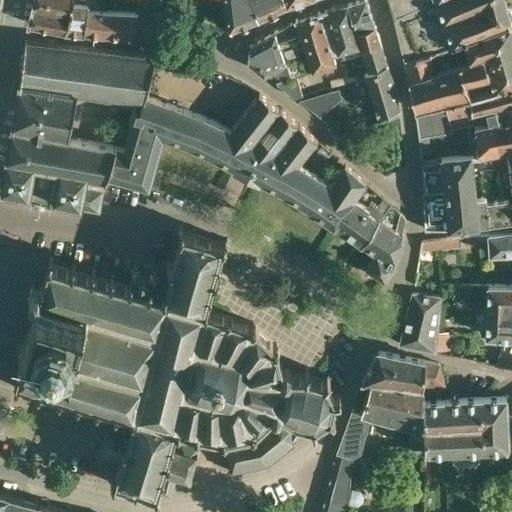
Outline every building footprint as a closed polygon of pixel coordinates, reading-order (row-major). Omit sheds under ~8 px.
[(33,0),(32,7),(68,14),(71,1),(87,3),(86,0),(33,0)] [(224,0),(228,31),(260,18),(253,0),(224,0)] [(253,0),(260,18),(284,6),(288,5),(285,0),(253,0)] [(356,0),(347,3),(361,50),(381,43),(366,0),(356,0)] [(388,0),(394,16),(394,19),(428,4),(437,0),(388,0)] [(437,0),(428,4),(394,19),(404,60),(428,52),(451,45),(455,43),(465,39),(488,31),(493,29),(511,22),(505,0),(437,0)] [(87,3),(71,1),(68,14),(65,30),(85,31),(87,18),(86,8),(87,3)] [(360,45),(361,50),(347,3),(326,10),(339,52),(360,45)] [(68,14),(32,7),(29,23),(65,30),(68,14)] [(85,31),(106,33),(109,10),(86,8),(87,18),(85,31)] [(138,12),(109,10),(106,33),(134,34),(138,12)] [(333,54),(339,52),(326,10),(295,20),(276,31),(285,60),(290,77),(336,62),(333,54)] [(489,75),(493,89),(509,86),(511,85),(511,22),(493,29),(488,31),(465,39),(471,61),(461,63),(466,81),(489,75)] [(285,60),(276,31),(250,45),(248,60),(266,74),(277,82),(290,77),(285,60)] [(18,84),(77,94),(132,103),(143,105),(145,94),(156,56),(26,40),(18,84)] [(362,50),(366,63),(369,70),(387,63),(381,43),(361,50),(362,50)] [(404,60),(409,80),(415,108),(466,95),(470,94),(466,81),(461,63),(434,72),(428,52),(404,60)] [(394,83),(387,63),(369,70),(366,63),(355,66),(363,92),(364,95),(356,97),(359,108),(375,103),(382,122),(400,116),(394,83)] [(18,84),(1,189),(30,194),(29,198),(41,200),(53,202),(53,198),(83,203),(101,206),(104,185),(91,182),(92,173),(104,175),(149,187),(163,136),(174,105),(171,104),(173,99),(158,94),(157,99),(145,94),(143,105),(132,103),(128,120),(132,121),(124,146),(69,137),(77,94),(18,84)] [(470,107),(470,110),(472,117),(487,113),(486,109),(511,102),(511,85),(509,86),(493,89),(470,94),(466,95),(470,107)] [(343,100),(340,89),(300,100),(320,117),(343,100)] [(291,117),(259,92),(230,129),(264,147),(277,155),(298,123),(291,117)] [(466,95),(415,108),(415,110),(419,137),(438,135),(452,132),(449,114),(470,110),(470,107),(466,95)] [(511,102),(486,109),(487,113),(490,122),(511,119),(511,102)] [(174,105),(163,136),(189,146),(225,163),(233,168),(233,169),(256,180),(261,183),(261,182),(283,192),(310,209),(335,228),(337,225),(353,198),(366,181),(345,164),(330,184),(298,164),(317,140),(298,123),(277,155),(264,147),(230,129),(204,116),(174,105)] [(511,119),(490,122),(476,124),(480,154),(497,151),(499,169),(510,167),(511,166),(511,119)] [(438,135),(419,137),(421,154),(441,151),(438,135)] [(472,152),(443,157),(443,159),(450,227),(490,223),(488,203),(487,195),(476,197),(472,152)] [(425,228),(450,227),(443,159),(422,162),(425,228)] [(511,183),(502,183),(504,198),(506,198),(507,202),(511,201),(511,183)] [(337,225),(362,244),(374,228),(379,218),(369,211),(370,209),(353,198),(337,225)] [(374,228),(362,244),(376,254),(366,267),(386,279),(396,265),(394,264),(403,233),(379,218),(374,228)] [(36,390),(41,392),(42,386),(59,391),(57,396),(61,398),(63,392),(77,396),(76,402),(80,403),(82,398),(96,402),(94,407),(99,408),(101,403),(115,407),(114,412),(118,414),(120,409),(133,412),(131,419),(133,420),(131,427),(129,427),(125,428),(124,430),(109,426),(107,422),(104,424),(106,427),(100,449),(95,452),(97,455),(101,453),(121,458),(116,476),(111,479),(113,482),(118,479),(155,490),(158,495),(161,493),(161,491),(169,494),(171,497),(173,496),(172,493),(177,475),(188,478),(189,480),(192,479),(191,476),(197,455),(199,453),(199,452),(201,441),(174,433),(176,427),(176,428),(179,429),(183,427),(194,429),(196,433),(198,433),(201,431),(222,435),(231,468),(230,471),(233,472),(234,469),(248,466),(249,469),(252,469),(252,466),(265,462),(266,466),(269,465),(268,462),(280,453),(282,455),(284,453),(282,451),(294,442),(296,443),(296,440),(294,438),(296,424),(298,419),(312,423),(314,428),(318,427),(317,423),(329,415),(334,417),(336,415),(332,411),(336,397),(341,397),(341,392),(335,394),(327,380),(331,377),(329,376),(328,374),(324,377),(312,374),(310,373),(310,368),(306,368),(305,373),(293,374),(291,368),(288,366),(283,367),(278,347),(279,345),(278,343),(275,342),(257,326),(256,322),(254,321),(250,322),(232,316),(231,313),(228,312),(225,313),(210,308),(207,304),(214,278),(219,280),(221,275),(216,274),(223,246),(228,243),(226,239),(221,242),(186,231),(184,228),(180,230),(182,234),(174,263),(170,262),(169,266),(173,267),(166,295),(153,291),(154,286),(154,285),(155,278),(158,279),(159,275),(156,275),(157,272),(136,265),(135,269),(132,268),(131,271),(134,272),(132,279),(131,279),(129,285),(114,281),(116,275),(112,274),(110,280),(95,275),(96,269),(93,268),(91,274),(75,270),(77,264),(73,263),(71,269),(53,264),(54,258),(51,257),(42,287),(31,284),(29,295),(36,297),(38,301),(33,321),(28,341),(18,344),(20,348),(26,346),(15,384),(19,385),(20,380),(38,385),(36,390)] [(511,228),(489,232),(490,242),(491,251),(511,248),(511,228)] [(465,235),(467,245),(490,242),(489,232),(465,235)] [(459,235),(435,238),(422,240),(420,250),(461,245),(459,235)] [(508,335),(511,335),(511,282),(487,283),(485,334),(508,335)] [(438,331),(441,295),(413,292),(401,343),(435,351),(438,331)] [(438,331),(435,351),(436,351),(453,353),(454,343),(455,333),(438,331)] [(511,335),(508,335),(496,364),(511,363),(511,335)] [(363,380),(370,381),(423,385),(445,384),(439,363),(378,349),(363,380)] [(423,385),(370,381),(362,411),(371,415),(418,429),(424,399),(423,385)] [(424,399),(418,429),(417,434),(419,438),(416,440),(412,452),(452,450),(453,459),(457,463),(462,463),(462,470),(470,470),(470,463),(475,463),(479,458),(479,449),(507,448),(509,443),(506,395),(460,397),(459,387),(449,388),(450,398),(424,399)] [(361,451),(371,415),(362,411),(353,408),(337,451),(338,451),(353,455),(361,451)] [(338,451),(326,496),(349,502),(350,488),(353,455),(338,451)] [(349,502),(348,505),(357,506),(363,502),(364,495),(360,490),(350,488),(349,502)] [(39,511),(41,503),(8,494),(8,493),(0,490),(0,511),(39,511)] [(349,502),(326,496),(321,511),(347,511),(348,505),(349,502)] [(41,503),(39,511),(64,511),(65,510),(41,503)]
